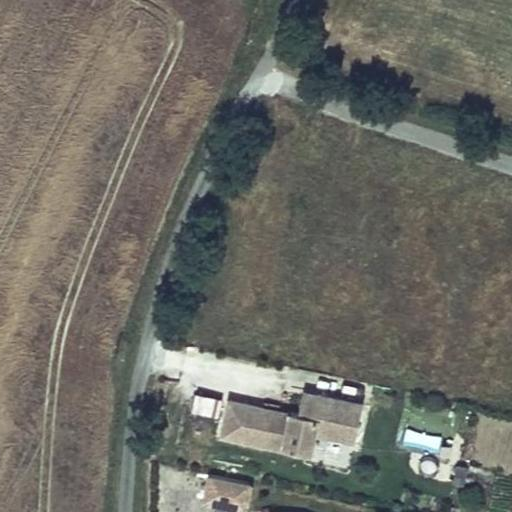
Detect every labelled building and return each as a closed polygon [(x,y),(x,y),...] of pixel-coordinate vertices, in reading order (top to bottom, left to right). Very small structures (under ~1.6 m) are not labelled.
[(299,390),(284,387),(283,392),(298,395),(299,390)] [(344,400),(299,390),(298,395),(283,392),(279,410),(272,408),(269,419),(257,416),(260,406),(210,395),(202,430),(292,450),(296,429),(336,437),(344,400)] [(272,408),(260,406),(257,416),(269,419),(272,408)] [(402,446),(439,453),(442,436),(405,429),(402,446)] [(237,479),(210,474),(205,500),(231,506),(237,479)] [(252,482),(237,479),(231,506),(246,509),(252,482)]
